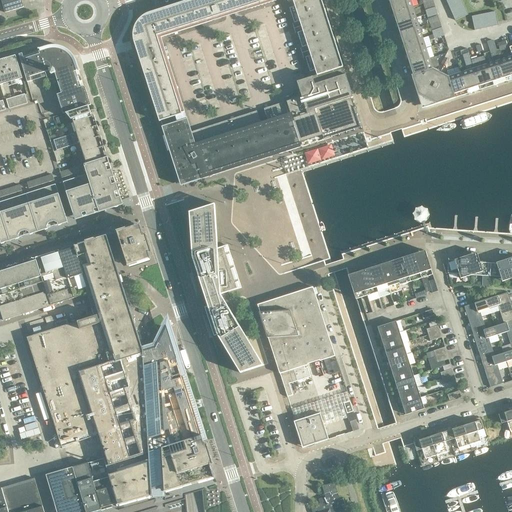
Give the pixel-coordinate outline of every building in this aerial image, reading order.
[(0,0),(5,13),(24,8),(21,0),(0,0)] [(192,4),(186,6),(184,2),(177,5),(178,8),(171,9),(170,6),(163,9),(163,11),(162,11),(158,12),(156,13),(153,14),(151,16),(149,18),(145,21),(144,24),(142,27),(141,29),(139,33),(139,37),(138,41),(139,44),(135,46),(139,60),(143,59),(144,65),(141,66),(144,74),(147,73),(149,79),(146,80),(148,88),(151,87),(153,93),(150,94),(153,102),(155,101),(157,107),(154,108),(157,115),(159,115),(162,126),(186,119),(161,38),(229,16),(279,0),(204,0),(199,2),(198,0),(190,0),(191,0),(192,4)] [(299,22),(301,26),(327,18),(321,0),(297,0),(293,2),(295,7),(289,8),(294,23),(299,22)] [(401,0),(390,4),(393,14),(412,8),(409,0),(401,0)] [(461,0),(457,0),(448,4),(450,10),(463,4),(461,0)] [(463,4),(450,10),(452,15),(465,10),(463,4)] [(416,18),(412,8),(393,14),(396,24),(416,18)] [(465,10),(452,15),(455,21),(468,15),(465,10)] [(492,27),(498,26),(495,12),(489,13),(492,27)] [(486,28),(492,27),(489,13),(483,14),(486,28)] [(477,16),(480,30),(486,28),(483,14),(477,16)] [(474,31),(480,30),(477,16),(471,17),(474,31)] [(307,46),(309,51),(335,43),(327,18),(301,26),(302,31),(297,33),(302,48),(307,46)] [(419,28),(416,18),(396,24),(400,34),(419,28)] [(400,34),(403,45),(422,39),(419,28),(400,34)] [(426,49),(422,39),(403,45),(406,55),(426,49)] [(495,50),(492,41),(487,42),(490,51),(495,50)] [(505,41),(497,44),(499,52),(508,49),(505,41)] [(343,68),(338,53),(335,43),(309,51),(310,56),(305,58),(310,72),(315,71),(317,76),(342,68),(343,68)] [(65,114),(88,106),(91,105),(85,89),(85,88),(84,87),(82,87),(81,87),(76,71),(79,70),(79,69),(78,69),(76,61),(75,59),(74,57),(72,55),(71,53),(69,51),(67,50),(65,49),(63,47),(61,47),(59,46),(56,46),(54,46),(51,46),(49,46),(47,47),(39,49),(38,49),(38,50),(22,55),(22,54),(19,55),(27,83),(31,81),(30,77),(40,74),(41,78),(46,77),(47,78),(47,79),(48,79),(49,80),(51,80),(52,80),(54,85),(58,83),(61,92),(59,93),(59,94),(57,95),(63,114),(65,114)] [(429,59),(426,49),(406,55),(410,65),(429,59)] [(0,60),(0,85),(0,86),(22,79),(16,56),(0,60)] [(505,78),(511,75),(511,56),(499,61),(505,78)] [(492,82),(487,65),(486,65),(484,57),(471,61),(474,69),(479,86),(492,82)] [(429,59),(410,65),(413,75),(413,76),(432,69),(429,59)] [(499,61),(487,65),(492,82),(505,78),(499,61)] [(339,134),(345,132),(346,132),(352,129),(354,129),(360,127),(361,127),(361,126),(360,124),(360,123),(359,122),(357,116),(357,115),(356,115),(354,109),(351,99),(353,98),(352,97),(346,76),(345,75),(343,68),(342,68),(317,76),(311,78),(297,82),(302,97),(286,102),(287,105),(290,114),(300,143),(301,143),(301,142),(307,140),(307,141),(308,141),(308,140),(314,138),(315,138),(316,138),(316,137),(322,135),(322,136),(323,136),(324,139),(330,137),(331,136),(338,134),(339,134)] [(413,76),(413,75),(411,76),(417,95),(418,95),(428,101),(435,104),(435,105),(455,98),(454,94),(453,94),(448,78),(448,77),(437,71),(433,69),(432,69),(413,76)] [(474,69),(461,73),(466,90),(479,86),(474,69)] [(466,90),(461,73),(448,77),(448,78),(453,94),(454,94),(466,90)] [(251,113),(246,115),(241,116),(240,117),(234,119),(226,121),(225,121),(220,123),(214,125),(211,126),(208,127),(203,129),(196,131),(193,132),(191,132),(187,119),(162,127),(161,127),(162,128),(164,135),(166,141),(169,151),(179,182),(180,187),(202,180),(201,175),(209,172),(224,168),(254,158),(274,151),(286,148),(300,143),(290,114),(287,105),(285,105),(284,103),(281,104),(275,106),(270,107),(264,109),(268,121),(265,122),(261,123),(260,122),(256,111),(251,113)] [(71,120),(72,120),(73,123),(94,116),(92,117),(88,106),(65,114),(71,120)] [(94,116),(73,123),(76,133),(97,126),(95,127),(93,122),(96,121),(94,116)] [(56,151),(80,143),(101,137),(101,136),(98,137),(97,132),(99,132),(97,126),(76,133),(53,141),(56,151)] [(101,137),(80,143),(83,154),(104,147),(102,147),(100,143),(102,142),(101,137)] [(83,154),(86,164),(107,157),(105,158),(103,153),(106,152),(104,147),(83,154)] [(123,205),(109,163),(107,157),(86,164),(84,165),(87,175),(63,182),(75,220),(123,205)] [(0,202),(0,244),(67,223),(55,185),(0,202)] [(217,249),(215,204),(189,213),(192,258),(205,298),(208,307),(204,308),(214,337),(217,336),(240,374),(263,366),(220,295),(241,288),(228,246),(217,249)] [(412,217),(414,221),(417,223),(422,223),(425,222),(428,218),(428,214),(426,210),(423,208),(419,208),(415,209),(413,213),(412,217)] [(143,235),(141,228),(140,225),(117,232),(125,258),(128,264),(149,258),(150,260),(151,259),(148,253),(151,252),(146,234),(143,235)] [(29,337),(26,338),(41,385),(43,388),(51,416),(61,447),(64,446),(85,439),(94,437),(96,436),(98,442),(102,454),(103,457),(103,458),(106,467),(110,482),(117,505),(119,505),(118,504),(136,499),(136,498),(151,494),(151,497),(152,497),(152,492),(164,492),(164,493),(165,493),(165,490),(181,485),(184,495),(203,490),(200,480),(204,478),(213,476),(213,478),(214,478),(213,474),(210,465),(213,464),(210,454),(209,451),(207,443),(206,443),(204,444),(201,436),(201,435),(198,436),(198,435),(200,434),(199,429),(198,430),(197,427),(198,427),(197,422),(195,422),(195,421),(194,420),(196,419),(194,413),(192,413),(192,412),(194,412),(192,407),(190,407),(190,404),(191,404),(189,398),(188,398),(187,396),(188,395),(187,390),(185,391),(166,328),(155,348),(143,352),(131,313),(129,306),(126,299),(119,275),(116,268),(114,260),(108,240),(107,236),(106,235),(104,236),(77,245),(74,246),(75,247),(74,248),(75,250),(76,254),(78,259),(81,270),(83,275),(86,286),(89,293),(87,294),(89,302),(94,316),(92,317),(77,322),(67,325),(56,329),(55,329),(34,335),(29,337)] [(58,251),(59,253),(73,298),(87,294),(89,293),(74,248),(75,247),(74,246),(61,250),(58,251)] [(35,258),(51,306),(73,298),(59,253),(58,251),(54,252),(54,253),(48,254),(35,258)] [(425,251),(414,255),(415,258),(421,279),(433,275),(425,251)] [(471,276),(490,277),(491,263),(479,263),(476,253),(465,257),(467,262),(471,276)] [(421,279),(415,258),(414,255),(403,258),(410,282),(421,279)] [(471,276),(467,262),(465,257),(454,260),(454,261),(448,260),(447,274),(458,275),(460,279),(471,276)] [(19,264),(18,264),(7,268),(6,267),(6,268),(21,315),(51,306),(35,258),(34,259),(29,261),(29,260),(28,260),(28,261),(19,264)] [(403,258),(392,262),(400,286),(410,282),(403,258)] [(502,282),(511,279),(511,275),(507,260),(496,263),(496,264),(491,263),(490,277),(501,278),(502,282)] [(381,265),(382,269),(389,289),(390,294),(401,290),(400,286),(392,262),(381,265)] [(381,265),(370,269),(371,272),(378,293),(389,289),(382,269),(381,265)] [(0,311),(3,321),(21,315),(6,268),(5,268),(6,268),(0,269),(0,311)] [(378,293),(371,272),(370,269),(359,272),(360,276),(367,296),(378,293)] [(367,296),(360,276),(359,272),(348,276),(356,300),(367,296)] [(268,338),(280,374),(284,386),(289,384),(310,377),(307,368),(304,369),(303,367),(323,361),(329,359),(335,357),(325,325),(321,326),(321,323),(324,322),(313,288),(258,306),(260,313),(259,313),(267,339),(268,338)] [(511,321),(511,306),(508,293),(486,300),(489,308),(500,305),(504,317),(502,318),(504,324),(511,321)] [(376,295),(366,297),(368,309),(378,308),(376,295)] [(464,307),(473,334),(486,330),(485,330),(484,324),(481,324),(478,312),(489,308),(486,300),(464,307)] [(433,310),(421,313),(423,319),(434,316),(433,310)] [(56,329),(67,325),(65,320),(54,323),(56,329)] [(511,321),(504,324),(495,327),(497,335),(508,332),(511,343),(511,344),(510,345),(511,350),(511,321)] [(396,322),(377,327),(378,329),(378,335),(380,335),(381,339),(399,333),(396,322)] [(426,330),(428,336),(440,332),(438,326),(426,330)] [(473,334),(481,361),(494,357),(492,351),(490,351),(486,339),(497,335),(495,327),(485,330),(486,330),(473,334)] [(440,332),(428,336),(430,342),(442,338),(440,332)] [(383,346),(384,350),(403,344),(399,333),(381,339),(381,340),(381,346),(383,346)] [(387,357),(388,361),(406,355),(403,344),(384,350),(385,351),(385,357),(387,357)] [(433,351),(435,357),(447,354),(445,348),(433,351)] [(511,350),(503,354),(506,362),(511,360),(511,350)] [(447,354),(435,357),(437,363),(449,360),(447,354)] [(494,357),(481,361),(490,388),(503,384),(501,377),(499,378),(495,366),(506,362),(503,354),(494,357)] [(406,355),(388,361),(388,362),(388,368),(390,368),(391,371),(410,365),(406,355)] [(339,372),(335,361),(330,362),(329,359),(323,361),(326,372),(332,370),(333,374),(339,372)] [(394,379),(395,382),(413,376),(410,365),(391,371),(392,373),(391,378),(394,379)] [(440,373),(442,379),(454,375),(452,369),(444,372),(440,373)] [(454,375),(442,379),(444,385),(455,381),(454,375)] [(397,389),(398,393),(417,387),(413,376),(395,382),(395,384),(395,389),(397,389)] [(293,396),(289,384),(284,386),(287,397),(293,396)] [(401,400),(402,404),(420,398),(417,387),(398,393),(399,394),(398,400),(401,400)] [(461,397),(459,391),(447,395),(449,401),(461,397)] [(420,398),(402,404),(402,405),(402,411),(404,411),(406,415),(424,409),(420,398)] [(353,412),(350,402),(344,404),(347,414),(353,412)] [(510,432),(511,431),(511,410),(505,413),(504,410),(497,412),(501,424),(507,422),(510,432)] [(300,445),(301,446),(302,448),(306,447),(307,447),(309,447),(311,447),(313,446),(315,444),(329,440),(320,414),(294,422),(299,438),(295,439),(296,441),(297,442),(298,444),(300,445)] [(479,418),(473,420),(474,423),(463,426),(469,445),(481,441),(477,432),(483,430),(479,418)] [(358,419),(352,421),(355,432),(361,430),(358,419)] [(458,449),(469,445),(463,426),(453,429),(452,427),(446,429),(450,440),(455,439),(458,449)] [(444,442),(450,440),(446,429),(440,431),(440,434),(430,437),(436,456),(447,452),(444,442)] [(425,459),(436,456),(430,437),(420,440),(419,437),(412,439),(416,451),(422,449),(425,459)] [(106,467),(103,458),(88,463),(90,472),(106,467)] [(88,463),(73,467),(76,478),(85,511),(97,511),(102,511),(90,472),(88,463)] [(85,511),(76,478),(73,467),(46,475),(56,511),(85,511)] [(106,467),(90,472),(102,511),(105,510),(104,507),(116,504),(116,507),(117,506),(117,505),(106,467)] [(1,488),(8,511),(44,511),(34,479),(1,488)] [(320,506),(312,509),(313,511),(343,511),(342,506),(345,505),(343,499),(340,500),(334,483),(322,487),(325,497),(318,500),(320,506)] [(0,511),(8,511),(1,488),(0,488),(0,511)]
